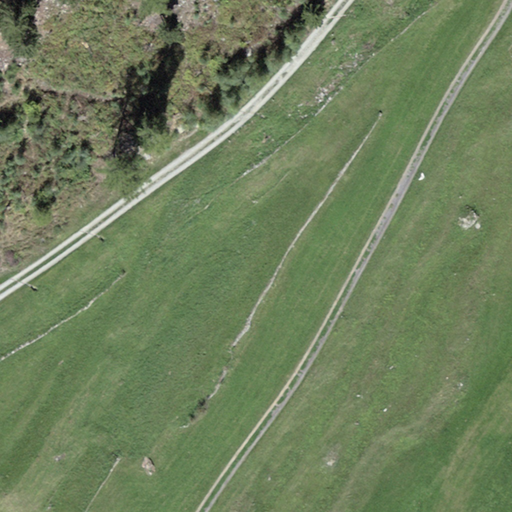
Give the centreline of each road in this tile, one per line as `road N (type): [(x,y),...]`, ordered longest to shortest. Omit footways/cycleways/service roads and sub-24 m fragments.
road 1 (track): [(204,511),(299,374),(504,0)]
road 2 (track): [(0,294),(232,128),(351,0)]
